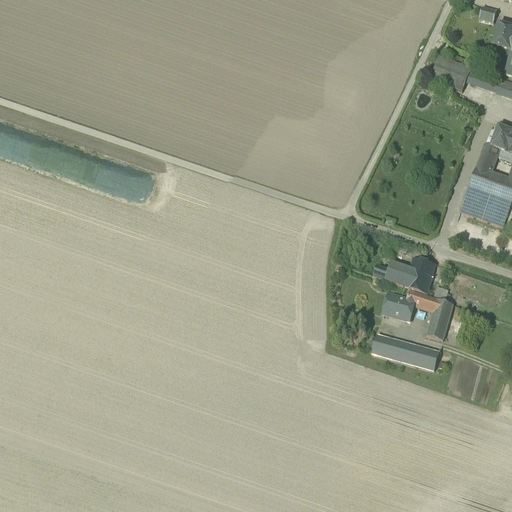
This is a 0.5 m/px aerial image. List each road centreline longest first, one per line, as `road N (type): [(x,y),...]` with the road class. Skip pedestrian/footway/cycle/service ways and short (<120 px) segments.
road 1 (unclassified): [(346,218),(0,101)]
road 2 (unclassified): [(453,0),(346,218)]
road 3 (unclassified): [(346,218),(511,275)]
